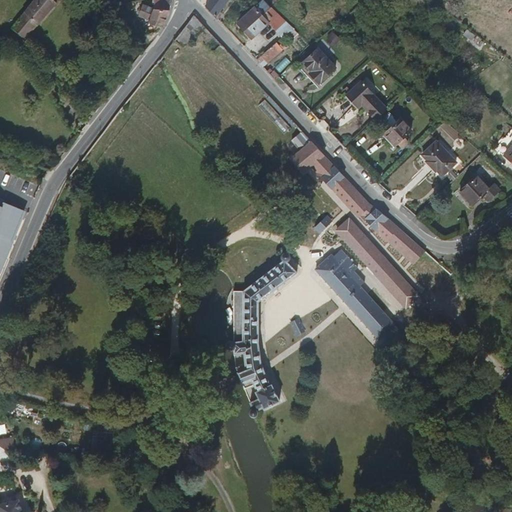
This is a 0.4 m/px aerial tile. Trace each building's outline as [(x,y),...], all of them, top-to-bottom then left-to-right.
[(24,37),(26,35),(56,0),(34,0),(12,27),(17,32),(24,37)] [(210,0),(206,6),(216,17),(229,0),(210,0)] [(269,22),(284,38),(294,29),(271,8),(264,0),(256,7),(269,22)] [(139,17),(150,21),(154,9),(143,5),(139,17)] [(252,38),(269,22),(256,7),(238,23),(252,38)] [(148,24),(163,26),(170,11),(154,9),(150,21),(148,24)] [(191,20),(175,42),(183,51),(203,32),(191,20)] [(472,41),(475,34),(466,29),(462,35),(472,41)] [(326,40),(336,45),(341,35),(331,30),(326,40)] [(256,60),(263,67),(283,50),(280,45),(277,43),(256,60)] [(310,74),(319,84),(336,68),(318,49),(303,62),(312,72),(310,74)] [(204,73),(207,70),(203,66),(199,70),(203,75),(204,73)] [(238,103),(207,70),(204,73),(235,106),(238,103)] [(270,75),(275,80),(279,77),(279,76),(279,75),(275,71),(270,75)] [(380,101),(362,82),(347,95),(359,108),(362,105),(369,112),(380,101)] [(387,137),(402,124),(399,120),(384,134),(387,137)] [(404,122),(402,124),(387,137),(395,145),(412,130),(404,122)] [(357,192),(298,129),(286,140),(363,220),(372,211),(362,202),(364,200),(357,192)] [(352,142),(344,149),(359,166),(367,159),(352,142)] [(457,163),(437,142),(423,155),(428,160),(427,162),(436,172),(438,170),(443,176),(457,163)] [(366,175),(375,176),(376,167),(368,166),(366,175)] [(487,188),(476,177),(460,191),(458,189),(455,192),(465,202),(468,200),(472,204),(483,195),(487,200),(499,189),(493,183),(487,188)] [(363,220),(374,231),(377,227),(384,221),(372,211),(363,220)] [(322,222),(318,225),(314,228),(317,232),(318,234),(322,231),(327,227),(330,225),(326,219),(322,222)] [(384,221),(377,227),(385,236),(393,228),(385,222),(384,221)] [(377,227),(374,231),(389,246),(401,235),(393,228),(385,236),(377,227)] [(411,264),(423,252),(415,243),(403,255),(411,264)] [(231,344),(227,345),(225,347),(226,351),(228,352),(231,352),(233,371),(249,409),(247,414),(251,417),(256,417),(257,412),(265,409),(265,410),(279,405),(273,387),(270,388),(259,359),(257,346),(257,306),(296,274),(289,265),(291,261),(289,257),(285,256),(282,258),(282,263),(243,294),(240,344),(234,345),(231,344)] [(341,272),(329,257),(313,271),(317,278),(310,283),(323,300),(331,293),(339,303),(355,289),(347,279),(351,275),(346,268),(341,272)] [(303,334),(299,323),(291,326),(295,338),(303,334)] [(0,450),(14,449),(12,437),(0,438),(0,450)] [(0,468),(13,465),(7,456),(3,453),(0,451),(0,468)] [(0,484),(0,508),(17,504),(17,489),(17,484),(17,480),(0,484)]
